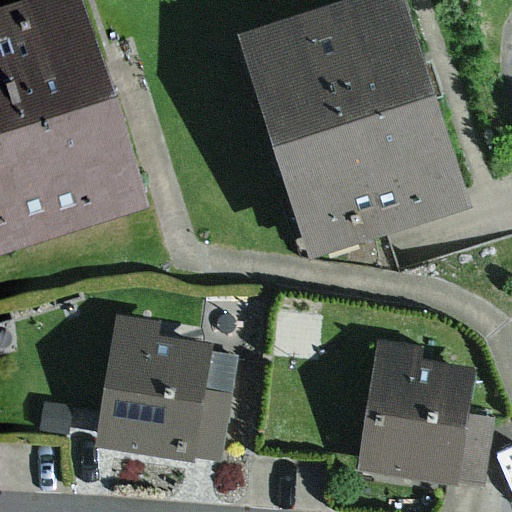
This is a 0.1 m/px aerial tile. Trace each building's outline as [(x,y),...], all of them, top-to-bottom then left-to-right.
[(88,0),(49,0),(0,15),(0,257),(154,210),(88,0)] [(424,0),(381,0),(261,39),(332,260),(492,209),(424,0)] [(121,319),(105,452),(205,464),(205,458),(228,461),(241,357),(219,354),(220,347),(202,345),(204,329),(121,319)] [(421,350),(380,344),(362,473),(456,487),(457,481),(467,414),(473,371),(419,363),(421,350)] [(498,419),(467,414),(457,481),(489,486),(498,419)]
